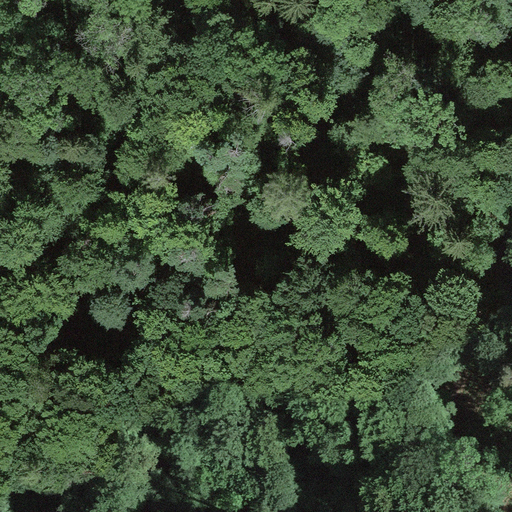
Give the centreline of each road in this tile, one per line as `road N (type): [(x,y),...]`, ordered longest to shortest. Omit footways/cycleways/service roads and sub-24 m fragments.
road 1 (track): [(183,0),(171,61),(50,379),(39,427),(41,511)]
road 2 (track): [(511,219),(450,386),(441,511)]
